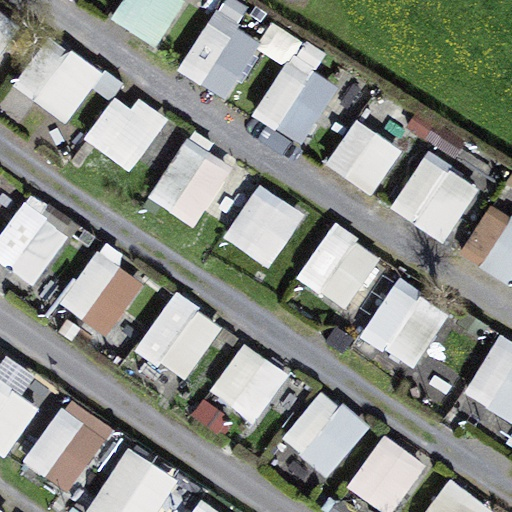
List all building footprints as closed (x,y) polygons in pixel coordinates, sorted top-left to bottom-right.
[(125,0),(115,23),(163,47),(186,0),(125,0)] [(0,12),(0,68),(27,34),(0,12)] [(215,23),(183,74),(228,102),(260,51),(215,23)] [(14,85),(69,125),(104,78),(48,37),(14,85)] [(289,38),(259,127),(309,144),(339,56),(289,38)] [(119,95),(86,142),(134,174),(166,127),(119,95)] [(361,120),(329,165),(377,199),(408,154),(361,120)] [(196,228),(237,168),(191,138),(150,198),(196,228)] [(430,152),(393,210),(449,246),(487,188),(430,152)] [(261,185),(226,241),(273,270),(308,214),(261,185)] [(90,237),(89,240),(29,198),(0,239),(0,263),(109,339),(151,280),(90,237)] [(463,255),(511,284),(511,215),(493,205),(463,255)] [(337,228),(300,274),(362,324),(400,278),(337,228)] [(364,330),(412,371),(453,323),(405,283),(364,330)] [(186,385),(228,329),(179,293),(137,348),(186,385)] [(511,340),(505,335),(466,390),(511,422),(511,340)] [(249,341),(212,389),(256,423),(293,375),(249,341)] [(0,450),(15,459),(53,385),(0,358),(0,450)] [(326,390),(284,438),(331,479),(373,431),(326,390)] [(65,401),(25,465),(76,497),(116,432),(65,401)] [(386,511),(402,511),(434,467),(387,434),(350,486),(386,511)] [(134,447),(87,511),(161,511),(183,482),(134,447)] [(492,511),(456,479),(425,511),(492,511)] [(195,511),(223,511),(206,499),(195,511)] [(0,511),(14,511),(0,503),(0,511)]
